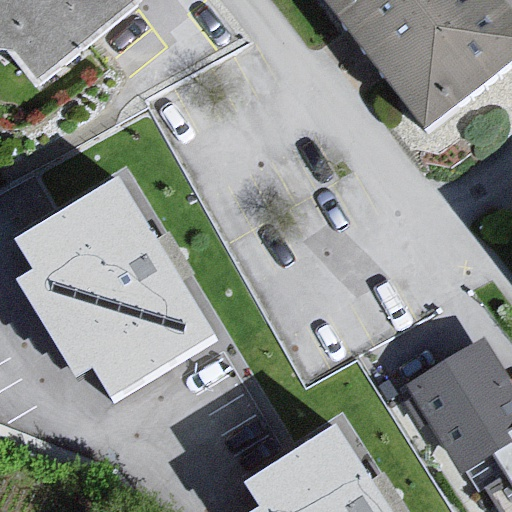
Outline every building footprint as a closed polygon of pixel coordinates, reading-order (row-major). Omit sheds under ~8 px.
[(140,0),(0,0),(0,32),(42,85),(144,4),(140,0)] [(511,11),(503,0),(335,0),(430,122),(511,58),(511,11)] [(121,173),(14,239),(35,272),(20,281),(80,379),(97,369),(116,400),(221,335),(121,173)] [(511,511),(511,391),(483,345),(414,388),(465,469),(497,449),(511,473),(511,474),(488,489),(502,511),(511,511)] [(400,511),(342,417),(235,483),(252,511),(400,511)]
